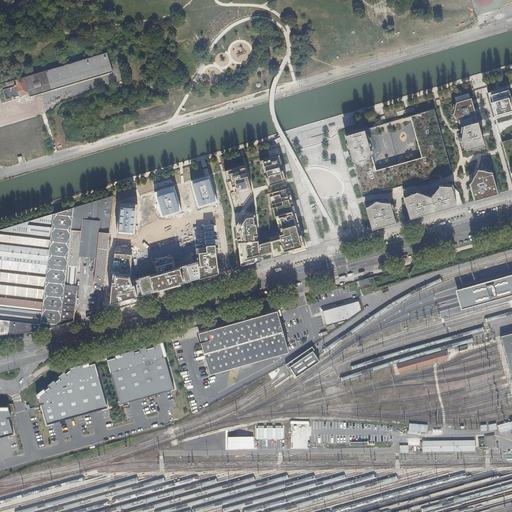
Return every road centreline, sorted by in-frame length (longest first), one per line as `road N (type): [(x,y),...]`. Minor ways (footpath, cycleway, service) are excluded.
road 1 (primary): [(45,356),(511,222)]
road 2 (primary): [(333,261),(53,340)]
road 3 (residential): [(333,261),(318,253),(219,288)]
